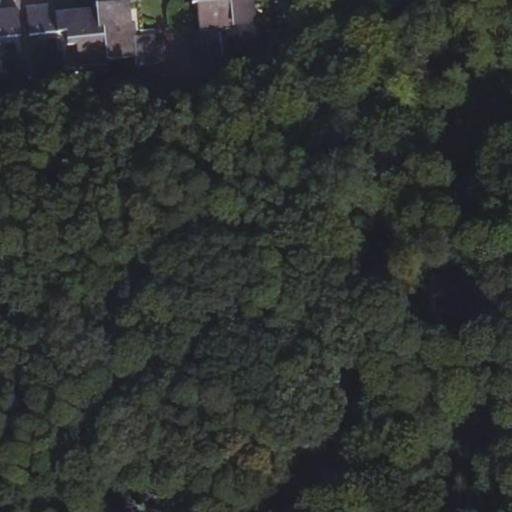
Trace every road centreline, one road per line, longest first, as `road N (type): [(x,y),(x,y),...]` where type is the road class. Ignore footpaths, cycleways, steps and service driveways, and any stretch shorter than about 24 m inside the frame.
road 1 (track): [(341,511),(287,64)]
road 2 (track): [(0,216),(175,142),(260,95),(287,64)]
